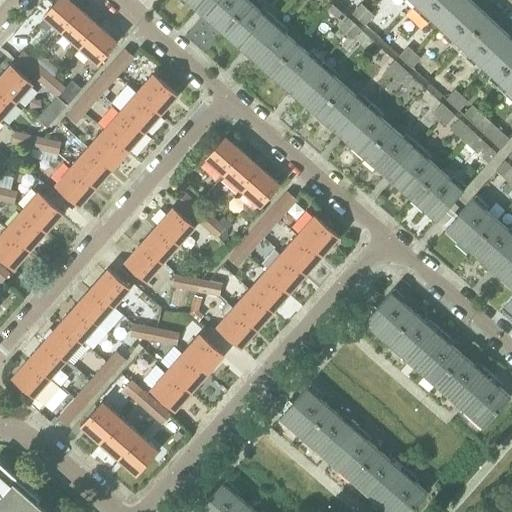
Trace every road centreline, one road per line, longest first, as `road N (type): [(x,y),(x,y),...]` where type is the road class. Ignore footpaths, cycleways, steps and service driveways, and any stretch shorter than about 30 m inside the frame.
road 1 (residential): [(386,241),(138,511)]
road 2 (residential): [(227,103),(0,356)]
road 3 (residential): [(386,241),(227,103)]
road 4 (residential): [(511,344),(386,241)]
road 5 (residential): [(0,425),(26,428),(129,511)]
road 6 (residential): [(227,103),(118,0)]
